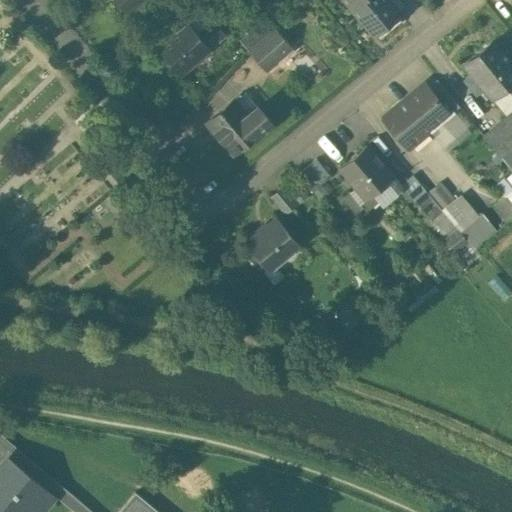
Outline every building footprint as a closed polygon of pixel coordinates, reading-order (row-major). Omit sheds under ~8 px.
[(118,0),(129,12),(130,12),(137,19),(149,8),(143,1),(143,0),(118,0)] [(389,0),(358,0),(351,7),(374,34),(387,23),(391,28),(401,20),(397,15),(400,12),(392,3),(389,0)] [(188,24),(160,48),(181,73),(210,49),(209,49),(225,35),(214,22),(197,36),(188,24)] [(256,29),(242,40),(250,50),(264,38),(256,29)] [(278,54),(265,38),(264,38),(250,50),(263,66),(278,54)] [(511,61),(494,40),(464,64),(472,74),(468,78),(472,83),(470,84),(474,89),(477,93),(484,87),(492,98),(511,81),(511,61)] [(460,106),(437,78),(428,86),(450,112),(449,113),(451,114),(460,106)] [(426,83),(383,118),(408,147),(449,113),(450,112),(428,86),(426,83)] [(249,115),(235,99),(207,121),(234,153),(261,130),(271,121),(259,107),(249,115)] [(511,112),(485,135),(501,155),(511,146),(511,112)] [(367,145),(340,167),(366,198),(379,188),(393,176),(367,145)] [(511,146),(501,155),(510,167),(511,165),(511,146)] [(317,158),(299,173),(313,191),(332,176),(317,158)] [(443,209),(414,175),(401,186),(414,202),(416,201),(431,219),(443,209)] [(393,176),(379,188),(387,198),(401,186),(393,176)] [(297,204),(283,187),(272,196),(286,213),(297,204)] [(298,243),(276,217),(260,231),(258,229),(245,240),(268,268),(298,243)] [(1,435),(0,436),(0,511),(31,511),(33,510),(35,511),(39,511),(54,494),(62,486),(1,435)] [(329,511),(297,484),(275,510),(277,511),(329,511)] [(160,511),(135,491),(117,511),(160,511)]
